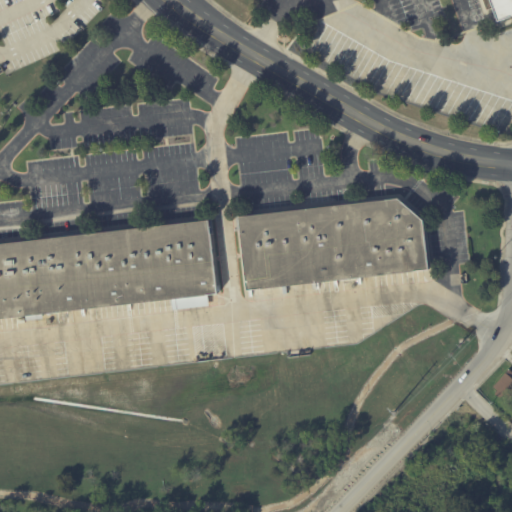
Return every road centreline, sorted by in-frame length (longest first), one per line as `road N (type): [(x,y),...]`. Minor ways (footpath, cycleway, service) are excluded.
road 1 (secondary): [(511,165),(444,153),(371,122),(172,0)]
road 2 (residential): [(253,54),(217,126),(237,348)]
road 3 (residential): [(511,313),(501,338),(334,511)]
